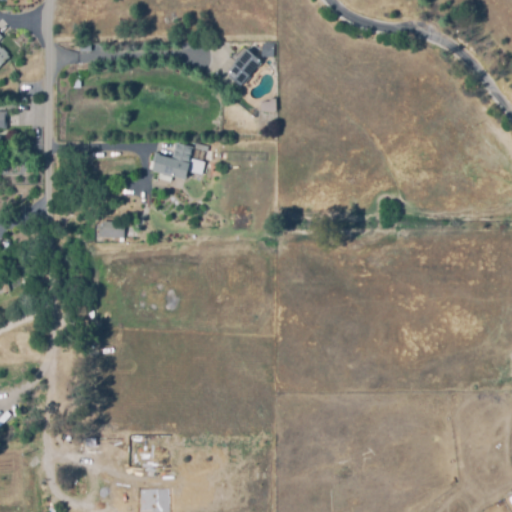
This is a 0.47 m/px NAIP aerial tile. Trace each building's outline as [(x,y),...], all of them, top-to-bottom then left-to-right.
[(0,65),(0,35),(2,37),(0,38),(0,46),(9,56),(0,65)] [(274,43),(273,56),(260,55),(261,42),(274,43)] [(240,84),(225,72),(245,48),(260,61),(240,84)] [(79,87),(70,87),(71,75),(80,75),(79,87)] [(183,179),(150,170),(155,153),(170,158),(174,142),(191,146),(188,157),(204,161),(200,175),(185,172),(183,179)] [(122,238),(97,237),(98,219),(123,221),(122,238)] [(0,293),(0,280),(5,279),(9,290),(0,293)] [(94,436),(121,436),(121,447),(94,448),(94,436)]
